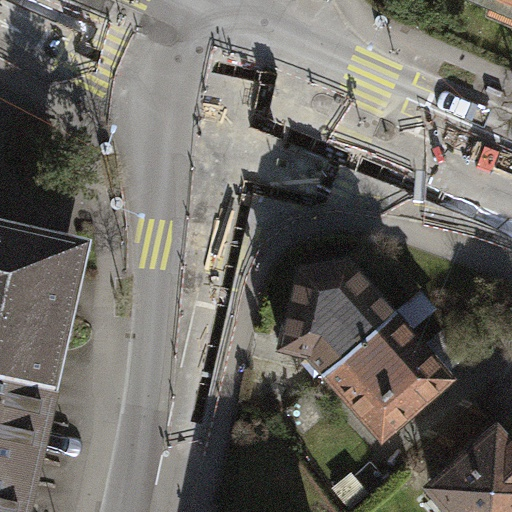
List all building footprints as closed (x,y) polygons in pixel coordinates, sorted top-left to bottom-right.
[(511,0),(470,0),(511,16),(511,0)] [(0,376),(35,384),(64,236),(0,219),(0,376)] [(288,259),(267,350),(297,355),(375,437),(442,376),(338,251),(288,259)] [(0,511),(6,511),(35,384),(0,376),(0,511)] [(511,511),(511,447),(485,417),(412,481),(439,511),(511,511)]
